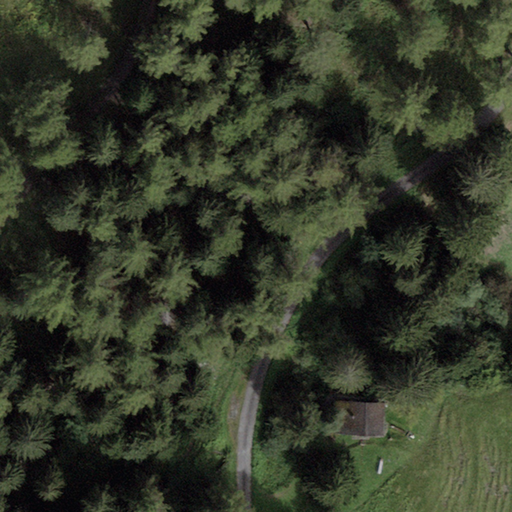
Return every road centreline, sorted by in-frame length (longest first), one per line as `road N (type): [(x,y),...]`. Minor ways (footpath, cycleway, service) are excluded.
road 1 (track): [(238,511),(259,369),(331,231),(511,32)]
road 2 (track): [(97,0),(82,62),(0,204)]
